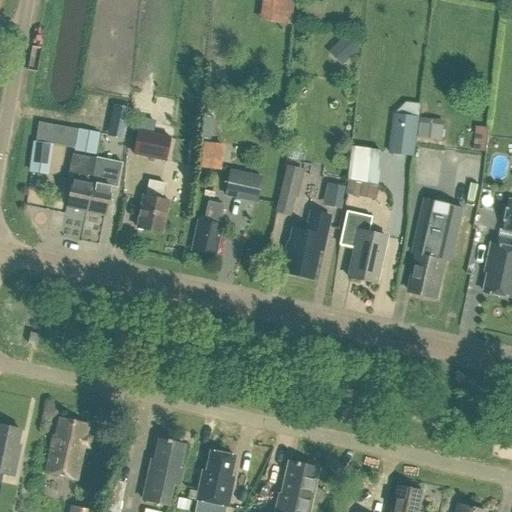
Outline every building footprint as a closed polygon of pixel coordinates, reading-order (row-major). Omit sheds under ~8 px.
[(261,1),(259,22),(290,26),(293,0),(266,0),(266,2),(261,1)] [(344,38),(336,45),(349,58),(357,50),(344,38)] [(415,155),(420,116),(419,116),(421,103),(407,101),(395,113),(390,152),(415,155)] [(114,108),(111,123),(127,126),(130,111),(114,108)] [(420,124),(418,138),(441,141),(443,127),(420,124)] [(476,127),(473,151),(486,153),(488,128),(476,127)] [(165,160),(170,136),(136,129),(131,153),(165,160)] [(101,135),(79,132),(75,152),(96,157),(97,155),(101,135)] [(204,143),(203,155),(222,158),(224,146),(204,143)] [(31,173),(46,175),(50,146),(35,144),(34,144),(30,172),(31,173)] [(354,181),(385,182),(386,147),(355,146),(354,181)] [(86,210),(96,157),(75,152),(73,152),(68,177),(72,178),(66,206),(86,210)] [(97,155),(96,157),(86,210),(106,213),(111,186),(115,187),(121,160),(97,155)] [(286,164),(279,192),(295,196),(302,168),(286,164)] [(256,202),(261,176),(229,169),(224,195),(256,202)] [(162,197),(165,182),(149,179),(146,194),(143,194),(137,227),(161,231),(167,198),(162,197)] [(326,203),(345,208),(350,185),(331,181),(326,203)] [(379,199),(382,187),(352,181),(349,193),(379,199)] [(511,198),(506,228),(511,229),(511,245),(493,242),(489,260),(492,261),(486,290),(511,295),(511,198)] [(410,293),(436,299),(445,261),(444,261),(445,253),(452,255),(463,209),(426,201),(413,254),(419,255),(410,293)] [(218,224),(222,204),(209,202),(205,222),(199,220),(193,249),(214,253),(220,225),(218,224)] [(377,280),(387,234),(370,230),(373,214),(348,208),(340,242),(356,245),(350,274),(377,280)] [(322,249),(326,234),(329,217),(310,213),(306,230),(292,227),(283,271),(312,278),(319,249),(322,249)] [(36,347),(39,336),(30,335),(27,345),(36,347)] [(76,476),(88,422),(60,416),(56,433),(53,432),(45,469),(76,476)] [(16,442),(20,427),(0,422),(0,474),(1,469),(13,472),(19,442),(16,442)] [(180,463),(185,442),(160,436),(156,457),(152,456),(148,475),(149,475),(144,497),(167,502),(171,480),(180,482),(184,464),(180,463)] [(229,478),(234,454),(212,449),(207,471),(202,470),(196,497),(228,504),(234,479),(229,478)] [(313,511),(326,492),(314,485),(318,467),(289,460),(282,493),(280,493),(276,511),(277,511),(313,511)] [(416,511),(420,492),(396,487),(390,511),(416,511)] [(485,511),(486,510),(459,503),(456,511),(485,511)]
